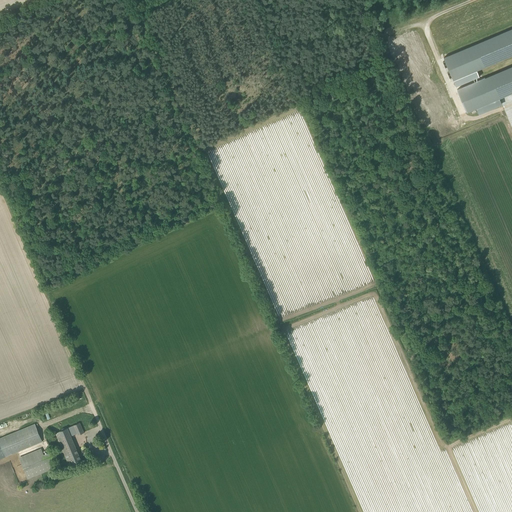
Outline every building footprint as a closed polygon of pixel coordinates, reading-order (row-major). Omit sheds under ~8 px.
[(511,93),(511,28),(444,58),(453,80),(476,71),(511,55),(511,66),(457,90),(480,80),(489,99),(486,104),(467,112),(476,108),(499,99),(511,93)] [(80,422),(74,425),(78,435),(84,432),(80,422)] [(0,457),(43,442),(37,424),(0,436),(0,457)] [(82,461),(67,427),(55,432),(65,455),(67,461),(71,460),(73,465),(82,461)] [(52,452),(44,455),(41,448),(19,457),(28,479),(52,469),(49,462),(55,460),(52,452)]
